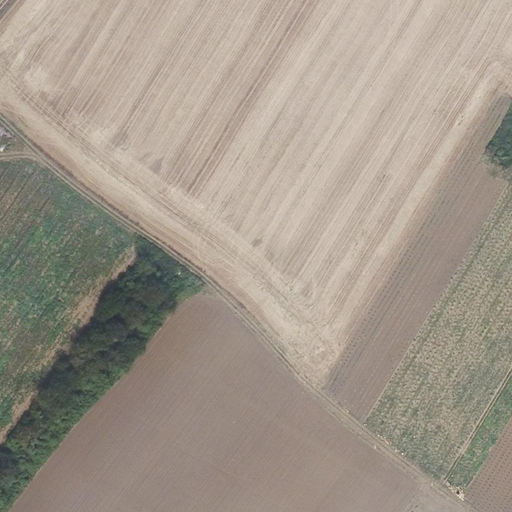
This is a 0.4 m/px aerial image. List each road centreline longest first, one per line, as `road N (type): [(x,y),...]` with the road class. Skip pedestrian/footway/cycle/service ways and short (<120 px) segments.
road 1 (track): [(0,114),(285,345),(311,379)]
road 2 (track): [(311,379),(489,87),(511,94)]
road 3 (track): [(213,511),(311,379)]
road 4 (track): [(311,379),(420,471)]
